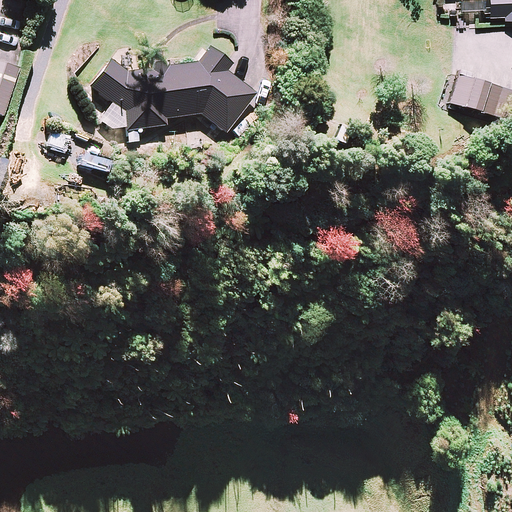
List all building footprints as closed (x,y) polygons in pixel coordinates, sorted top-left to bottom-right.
[(511,0),(461,0),(462,11),(490,10),(490,21),(511,20),(511,0)] [(137,79),(110,60),(89,88),(125,115),(125,130),(167,130),(167,118),(202,118),(225,135),(255,97),(223,72),(230,64),(207,46),(193,64),(167,65),(167,71),(156,71),(156,79),(137,79)] [(17,70),(0,64),(0,116),(3,117),(17,70)] [(511,105),(511,93),(457,77),(449,105),(507,122),(511,105)] [(69,138),(50,134),(47,151),(65,154),(69,138)] [(111,163),(82,154),(78,166),(107,175),(111,163)]
